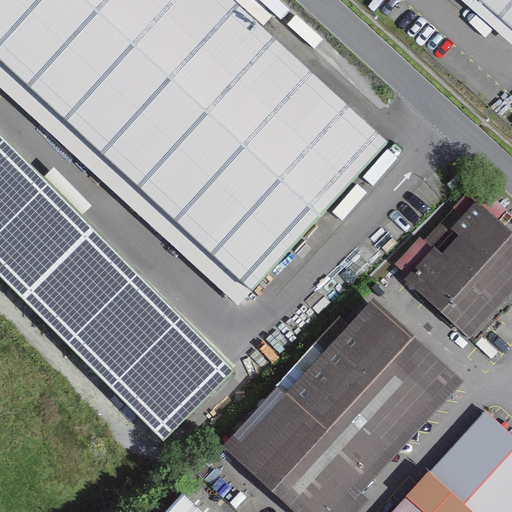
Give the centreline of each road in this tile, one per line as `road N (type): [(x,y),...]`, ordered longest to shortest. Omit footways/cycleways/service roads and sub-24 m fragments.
road 1 (residential): [(320,0),(511,172)]
road 2 (unknown): [(486,383),(358,511)]
